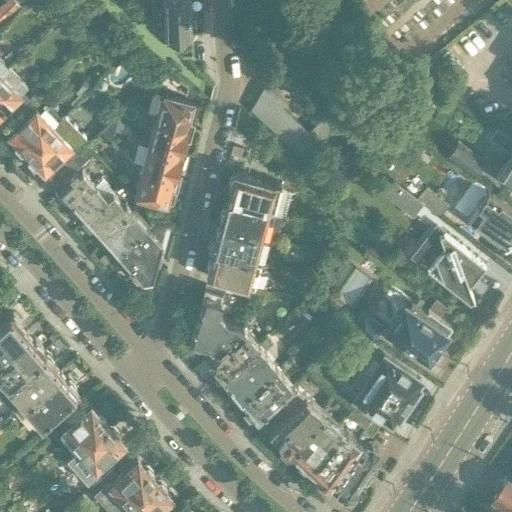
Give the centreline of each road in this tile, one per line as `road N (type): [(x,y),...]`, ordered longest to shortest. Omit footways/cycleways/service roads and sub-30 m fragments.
road 1 (residential): [(152,359),(221,115),(228,77),(221,32)]
road 2 (residential): [(152,359),(0,191)]
road 3 (residential): [(298,511),(152,359)]
road 4 (residential): [(0,231),(131,378)]
road 5 (tertiary): [(408,511),(511,351)]
road 6 (residential): [(131,378),(254,511)]
